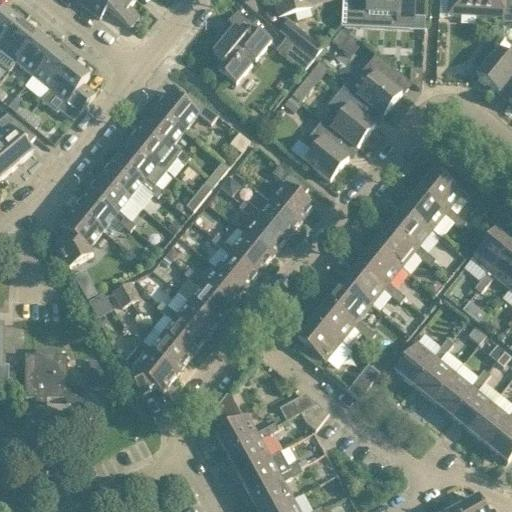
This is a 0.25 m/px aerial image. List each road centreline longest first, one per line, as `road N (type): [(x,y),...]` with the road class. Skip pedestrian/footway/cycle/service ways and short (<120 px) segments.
road 1 (residential): [(511,144),(463,104),(426,112),(247,335)]
road 2 (residential): [(466,481),(400,458),(247,335)]
road 3 (tertiary): [(0,223),(53,179),(138,78)]
road 4 (residential): [(247,335),(178,423),(186,456)]
road 5 (residential): [(138,78),(45,0)]
